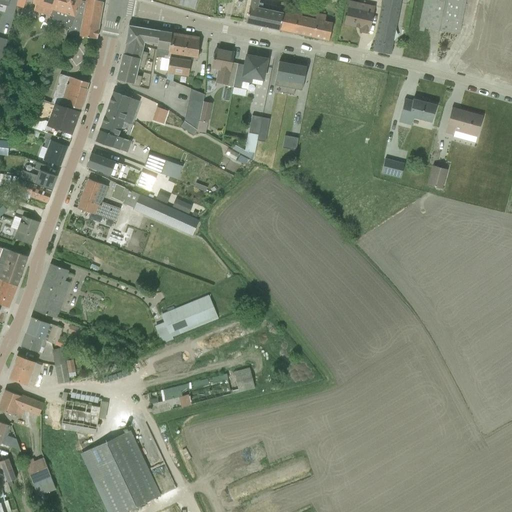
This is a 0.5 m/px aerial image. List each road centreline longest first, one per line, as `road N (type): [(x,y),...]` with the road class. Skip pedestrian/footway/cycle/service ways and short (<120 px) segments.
road 1 (unclassified): [(511,94),(128,9),(117,0)]
road 2 (tertiary): [(0,359),(89,114),(115,0)]
road 3 (unknown): [(136,408),(90,386),(37,389),(0,378)]
